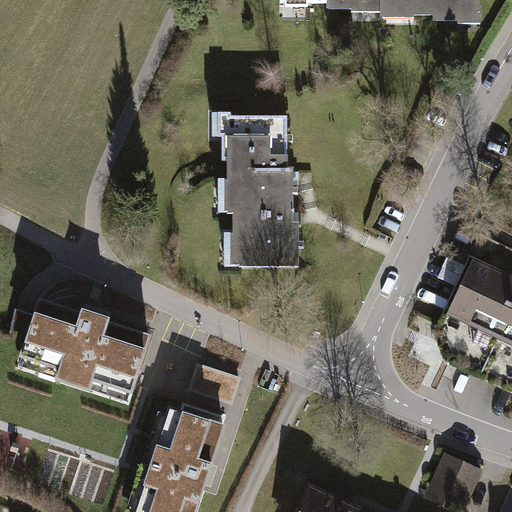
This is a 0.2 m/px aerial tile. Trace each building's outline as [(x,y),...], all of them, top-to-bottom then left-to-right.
[(369,0),(295,0),(295,18),(368,21),(369,0)] [(474,0),(369,0),(368,21),(473,27),(474,0)] [(287,117),(229,118),(229,135),(222,135),(222,161),(228,161),(228,182),(234,182),(234,213),(295,213),(295,210),(293,210),(293,169),(287,169),(287,117)] [(295,213),(234,213),(234,236),(240,236),(240,268),(299,267),(299,224),(295,224),(295,213)] [(511,270),(511,250),(485,238),(476,258),(474,258),(439,334),(455,341),(447,357),(511,387),(511,276),(510,275),(511,270)] [(81,315),(41,302),(23,356),(61,369),(57,379),(89,390),(92,379),(131,392),(148,337),(107,324),(109,319),(82,311),(81,315)] [(199,366),(191,389),(199,392),(207,368),(199,366)] [(239,379),(207,368),(199,392),(231,403),(239,379)] [(195,511),(223,427),(170,410),(136,511),(195,511)] [(465,511),(483,471),(443,454),(425,498),(458,511),(465,511)] [(358,511),(359,511),(309,488),(297,511),(358,511)]
